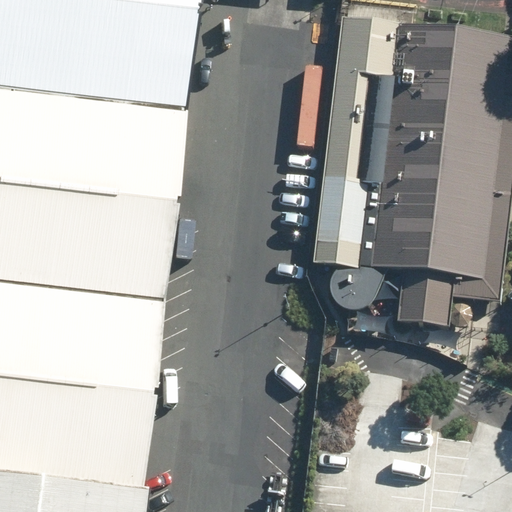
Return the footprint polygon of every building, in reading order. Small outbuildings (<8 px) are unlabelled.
[(0,0),(0,93),(182,114),(195,0),(0,0)] [(504,304),(511,234),(511,41),(349,23),(320,267),(407,277),(401,327),(453,333),(457,299),(504,304)] [(0,93),(0,284),(160,303),(182,114),(0,93)] [(0,284),(0,490),(137,506),(160,303),(0,284)] [(310,343),(272,340),(268,381),(306,384),(310,343)] [(511,511),(511,430),(475,427),(474,441),(436,437),(438,421),(422,419),(423,409),(399,406),(402,379),(360,374),(357,404),(320,400),(306,511),(511,511)] [(0,511),(136,511),(137,506),(0,490),(0,511)]
